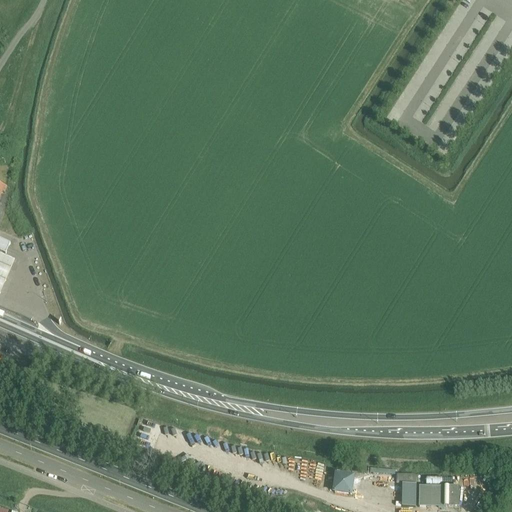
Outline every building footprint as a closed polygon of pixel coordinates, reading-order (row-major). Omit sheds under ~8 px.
[(0,252),(6,256),(9,249),(11,245),(0,240),(0,252)] [(0,296),(16,260),(0,253),(0,296)] [(354,478),(336,475),(334,493),(352,496),(354,478)] [(403,485),(402,509),(415,509),(416,486),(403,485)] [(419,508),(431,509),(459,509),(460,489),(419,488),(419,508)] [(384,511),(358,502),(353,511),(384,511)]
